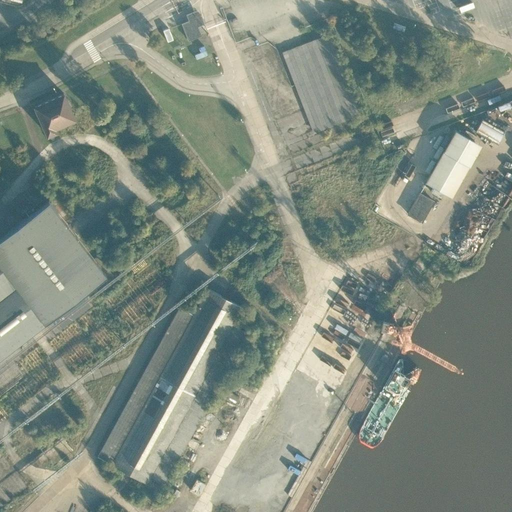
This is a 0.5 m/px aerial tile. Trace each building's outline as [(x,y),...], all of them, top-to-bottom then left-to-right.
[(181,23),(187,41),(200,36),(197,25),(203,23),(198,10),(186,14),(188,20),(181,23)] [(325,39),(283,56),(314,136),(361,117),(331,36),(325,39)] [(76,121),(65,93),(30,107),(41,135),(76,121)] [(501,143),(508,131),(483,117),(477,129),(501,143)] [(454,197),(483,144),(457,129),(427,183),(454,197)] [(436,199),(423,191),(410,214),(425,221),(436,199)] [(0,355),(111,268),(52,194),(0,235),(0,399),(1,399),(0,397),(0,355)] [(183,306),(100,457),(166,490),(250,332),(235,325),(244,304),(212,289),(199,315),(183,306)] [(232,390),(228,399),(238,404),(242,395),(232,390)] [(56,465),(79,450),(66,432),(44,447),(56,465)] [(202,493),(208,482),(199,478),(194,488),(202,493)]
